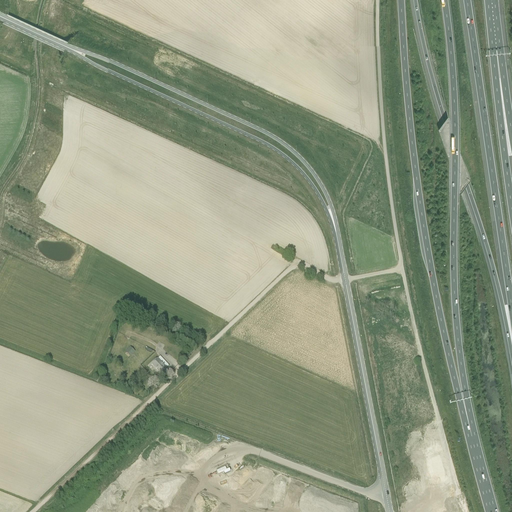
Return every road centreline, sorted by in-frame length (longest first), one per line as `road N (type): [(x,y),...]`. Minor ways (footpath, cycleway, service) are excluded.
road 1 (motorway): [(401,0),(425,234),(471,438)]
road 2 (trunk): [(444,0),(455,135),(455,306),(471,438)]
road 3 (track): [(31,511),(289,269),(344,279)]
road 4 (motorway): [(415,0),(511,359)]
road 5 (tertiary): [(332,219),(310,170),(273,136),(74,50)]
road 6 (motorway): [(466,0),(511,317)]
road 7 (tertiary): [(74,50),(277,151),(301,171),(332,219)]
road 8 (unclassified): [(401,268),(381,121),(377,0)]
road 9 (tertiary): [(344,279),(388,511)]
road 10 (motorway): [(511,205),(494,48)]
road 11 (unclassified): [(437,418),(401,268)]
